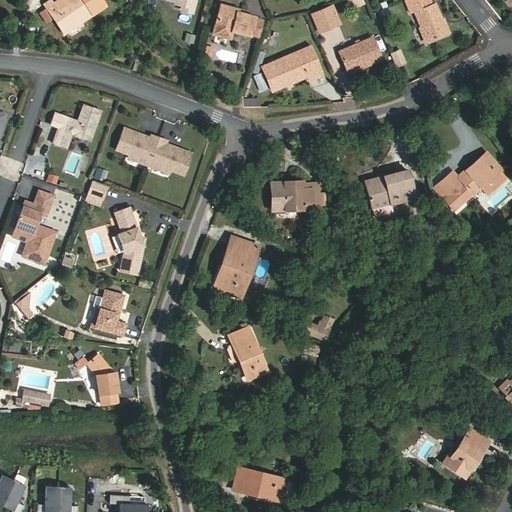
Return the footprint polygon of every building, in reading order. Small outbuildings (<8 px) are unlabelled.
[(48,0),(44,3),(63,34),(105,7),(99,0),(63,0),(67,6),(59,11),(52,0),(48,0)] [(181,9),(192,12),(194,0),(175,0),(174,3),(182,5),(181,9)] [(426,42),(447,33),(435,3),(431,4),(429,0),(419,0),(410,4),(426,42)] [(249,36),(254,16),(237,12),(238,8),(220,3),(215,24),(213,31),(215,34),(227,37),(230,35),(232,31),(249,36)] [(331,7),(323,10),(331,28),(339,24),(331,7)] [(331,28),(323,10),(313,15),(321,32),(331,28)] [(263,18),(254,16),(249,36),(258,38),(263,18)] [(193,43),(195,34),(186,32),(184,41),(193,43)] [(381,60),(372,37),(338,51),(347,74),(381,60)] [(263,69),(311,48),(310,45),(262,66),(263,69)] [(320,70),(311,48),(263,69),(272,91),(308,75),(320,70)] [(397,67),(407,62),(401,48),(390,53),(397,67)] [(132,69),(140,72),(142,65),(134,62),(132,69)] [(322,75),(320,70),(308,75),(310,80),(322,75)] [(211,75),(206,79),(216,91),(221,86),(211,75)] [(0,93),(1,90),(0,89),(0,133),(1,133),(8,113),(0,110),(0,93)] [(89,140),(99,110),(82,104),(76,121),(53,113),(49,125),(57,128),(60,129),(59,132),(56,131),(52,144),(65,148),(70,134),(89,140)] [(136,132),(122,127),(114,149),(127,154),(138,157),(137,161),(147,165),(157,137),(150,134),(148,137),(142,135),(140,136),(138,135),(136,132)] [(165,140),(157,137),(147,165),(158,169),(159,165),(170,169),(182,174),(190,152),(176,147),(174,148),(171,147),(170,145),(164,143),(165,140)] [(487,152),(479,158),(487,168),(494,161),(487,152)] [(487,168),(479,158),(457,176),(472,194),(501,170),(494,161),(487,168)] [(94,178),(105,180),(107,170),(96,167),(94,178)] [(407,170),(365,181),(371,202),(396,196),(397,202),(415,198),(407,170)] [(52,172),(49,180),(57,183),(60,175),(52,172)] [(91,180),(86,194),(101,199),(106,185),(91,180)] [(303,182),(270,183),(271,210),(303,209),(303,205),(311,205),(310,185),(303,184),(303,182)] [(319,185),(310,185),(311,205),(324,205),(324,193),(319,193),(319,185)] [(45,263),(56,231),(37,224),(41,213),(47,215),(54,195),(39,189),(34,203),(25,199),(15,227),(32,234),(24,256),(45,263)] [(101,199),(86,194),(84,200),(98,206),(101,199)] [(396,196),(371,202),(373,209),(397,202),(396,196)] [(127,207),(113,212),(121,232),(127,249),(124,250),(123,251),(119,269),(135,273),(143,237),(139,236),(127,207)] [(24,256),(32,234),(15,227),(12,235),(27,241),(22,255),(24,256)] [(230,236),(219,270),(223,271),(234,238),(230,236)] [(439,237),(428,240),(433,254),(444,250),(439,237)] [(223,271),(219,270),(213,288),(241,298),(259,247),(234,238),(223,271)] [(375,274),(386,265),(375,253),(364,262),(375,274)] [(74,259),(64,256),(61,264),(71,267),(74,259)] [(124,295),(104,289),(93,328),(122,336),(126,323),(115,320),(124,295)] [(21,300),(30,293),(27,290),(14,301),(20,308),(21,300)] [(28,309),(30,293),(21,300),(20,308),(28,309)] [(28,309),(20,308),(28,318),(32,315),(28,309)] [(317,328),(308,324),(305,331),(323,339),(332,320),(322,316),(317,328)] [(266,370),(248,328),(228,335),(232,343),(227,345),(225,349),(230,360),(233,361),(238,359),(247,379),(266,370)] [(62,336),(71,338),(73,333),(71,333),(71,332),(65,330),(65,331),(63,331),(62,336)] [(320,348),(307,343),(304,352),(317,356),(320,348)] [(110,370),(98,355),(87,363),(95,374),(97,394),(100,394),(100,404),(116,402),(115,392),(117,392),(115,373),(111,373),(110,370)] [(42,395),(22,391),(19,400),(46,407),(47,400),(42,399),(42,395)] [(465,438),(483,450),(489,441),(471,429),(465,438)] [(465,478),(473,465),(483,450),(465,438),(454,454),(450,452),(443,463),(465,478)] [(241,492),(259,496),(281,502),(282,497),(291,499),(294,486),(285,483),(286,479),(237,467),(235,479),(244,481),(241,492)] [(0,503),(2,504),(13,481),(1,476),(0,478),(0,503)] [(232,490),(241,492),(244,481),(235,479),(232,490)] [(24,486),(13,481),(2,504),(13,509),(12,511),(11,511),(20,511),(23,507),(16,503),(24,486)] [(55,511),(57,487),(45,487),(44,505),(36,505),(35,511),(55,511)] [(69,488),(57,487),(55,511),(76,511),(77,507),(69,507),(69,488)] [(120,511),(146,511),(147,507),(128,506),(129,498),(109,496),(109,504),(119,505),(121,505),(120,511)]
